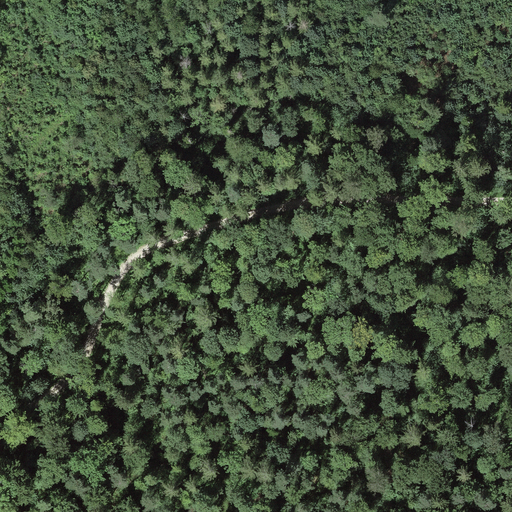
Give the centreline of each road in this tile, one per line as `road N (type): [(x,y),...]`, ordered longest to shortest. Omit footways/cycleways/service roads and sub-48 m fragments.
road 1 (track): [(511,202),(292,203),(139,250),(103,302),(77,368),(47,397),(0,419)]
road 2 (track): [(254,511),(307,495),(435,480),(511,481)]
road 3 (track): [(273,0),(91,116)]
